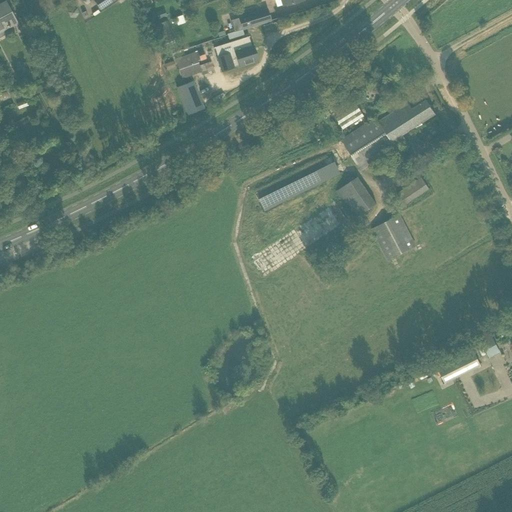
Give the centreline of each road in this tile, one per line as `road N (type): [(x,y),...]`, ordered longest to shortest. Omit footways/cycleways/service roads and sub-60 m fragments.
road 1 (primary): [(0,246),(245,117),(392,5)]
road 2 (unclassified): [(511,222),(433,61)]
